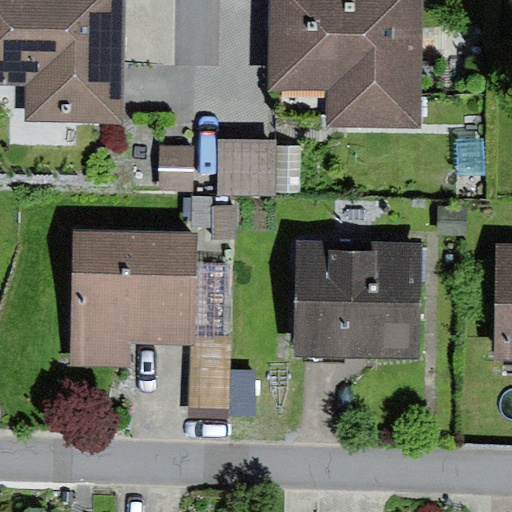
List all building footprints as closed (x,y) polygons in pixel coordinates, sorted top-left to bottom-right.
[(0,0),(0,90),(27,91),(27,124),(126,126),(127,0),(0,0)] [(424,0),(273,0),(270,91),(327,93),(326,129),(420,133),(424,0)] [(277,142),(217,142),(217,196),(277,195),(276,148),(277,142)] [(194,147),(160,146),(158,193),(192,194),(194,147)] [(301,195),(300,147),(276,148),(277,195),(301,195)] [(194,197),(178,197),(179,213),(194,213),(194,197)] [(223,250),(225,199),(205,198),(203,249),(223,250)] [(197,240),(76,236),(72,366),(132,368),(132,347),(193,349),(195,283),(197,240)] [(421,245),(298,243),(296,358),(419,361),(421,245)] [(511,247),(496,247),(494,361),(511,361),(511,247)] [(219,284),(195,283),(193,349),(191,410),(229,411),(232,331),(217,330),(219,284)]
